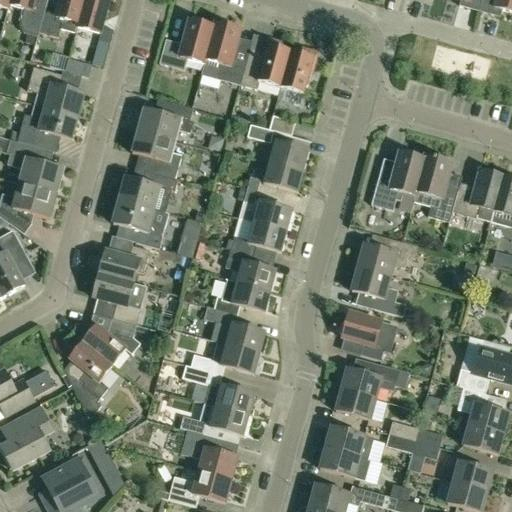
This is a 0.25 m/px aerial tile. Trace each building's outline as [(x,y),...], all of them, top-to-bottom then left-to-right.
[(0,0),(0,8),(8,11),(10,0),(0,0)] [(37,39),(48,1),(45,0),(10,0),(8,11),(9,7),(24,11),(19,28),(23,35),(37,39)] [(85,0),(60,0),(57,14),(45,11),(48,1),(37,39),(39,35),(58,40),(61,31),(76,36),(77,30),(85,0)] [(110,0),(85,0),(77,30),(100,36),(102,31),(110,0)] [(456,0),(461,1),(459,8),(480,14),(483,0),(456,0)] [(511,0),(483,0),(480,14),(500,19),(502,12),(511,15),(511,0)] [(214,30),(202,27),(203,24),(192,20),(191,24),(189,24),(183,47),(166,43),(159,67),(184,74),(187,62),(204,67),(214,30)] [(240,88),(246,64),(233,60),(240,34),(215,26),(214,30),(204,67),(201,77),(240,88)] [(100,36),(97,48),(107,51),(112,34),(102,31),(100,36)] [(27,37),(25,44),(35,47),(37,39),(27,37)] [(281,91),(291,54),(281,51),(283,45),(270,41),(265,57),(249,53),(246,64),(240,88),(257,93),(259,85),(281,91)] [(291,54),(281,91),(304,97),(315,54),(302,50),(300,56),(291,54)] [(68,62),(65,74),(73,76),(76,64),(68,62)] [(35,108),(45,111),(78,120),(84,96),(58,89),(61,78),(33,70),(27,93),(38,96),(35,108)] [(138,134),(175,144),(179,132),(190,135),(193,124),(190,123),(193,112),(174,106),(170,119),(144,112),(138,134)] [(78,120),(45,111),(35,108),(31,119),(25,118),(17,144),(41,151),(45,136),(71,143),(78,120)] [(269,133),(274,134),(291,139),(295,125),(273,119),(269,133)] [(274,134),(269,133),(251,127),(247,140),(270,146),(274,134)] [(12,133),(10,142),(17,144),(20,135),(12,133)] [(172,154),(175,144),(138,134),(132,156),(158,163),(155,176),(176,182),(182,157),(172,154)] [(217,139),(210,143),(208,150),(220,154),(224,141),(217,139)] [(41,151),(17,144),(10,142),(6,156),(10,157),(7,168),(23,172),(19,187),(56,197),(63,172),(38,165),(42,151),(41,151)] [(269,165),(303,174),(309,153),(275,144),(269,165)] [(380,177),(371,208),(393,214),(396,203),(401,204),(403,195),(415,199),(426,159),(425,158),(424,162),(415,160),(416,155),(401,151),(400,156),(393,181),(380,177)] [(415,199),(414,203),(426,207),(431,208),(427,219),(449,225),(452,215),(458,194),(444,191),(451,165),(452,161),(437,157),(436,161),(426,159),(415,199)] [(297,195),(303,174),(269,165),(264,186),(297,195)] [(458,194),(452,215),(476,221),(491,225),(494,214),(503,180),(480,173),(473,197),(458,193),(458,194)] [(178,182),(176,182),(155,176),(152,187),(125,180),(119,203),(154,213),(165,216),(171,193),(175,194),(178,182)] [(247,192),(257,194),(260,182),(250,179),(247,192)] [(494,214),(491,225),(511,231),(511,182),(503,180),(494,214)] [(50,222),(56,197),(19,187),(15,201),(2,197),(0,204),(0,220),(24,237),(32,226),(22,219),(23,215),(50,222)] [(254,207),(257,194),(247,192),(243,204),(254,207)] [(151,223),(154,213),(119,203),(113,226),(139,234),(136,245),(159,252),(165,230),(151,223)] [(253,225),(287,234),(292,213),(259,204),(253,225)] [(206,214),(199,213),(197,222),(203,224),(206,214)] [(216,215),(208,213),(205,221),(213,223),(216,215)] [(0,220),(0,226),(6,231),(8,227),(0,220)] [(194,261),(203,226),(188,222),(179,256),(194,261)] [(281,255),(287,234),(253,225),(248,243),(234,239),(230,251),(253,258),(255,248),(281,255)] [(0,295),(3,301),(25,289),(12,266),(26,258),(14,235),(12,234),(0,240),(0,295)] [(358,271),(390,279),(393,268),(404,271),(407,260),(414,261),(417,250),(393,243),(390,255),(364,248),(358,271)] [(99,277),(134,286),(137,274),(143,276),(150,253),(132,248),(129,260),(105,254),(99,277)] [(250,267),(253,258),(230,251),(225,271),(239,274),(236,285),(270,295),(276,274),(250,267)] [(475,276),(477,267),(466,265),(464,273),(475,276)] [(387,291),(390,279),(358,271),(352,294),(377,301),(374,312),(402,320),(406,308),(395,305),(398,294),(387,291)] [(130,300),(134,286),(99,277),(93,300),(116,306),(112,322),(136,328),(143,303),(130,300)] [(270,295),(236,285),(227,283),(222,301),(217,299),(214,312),(230,316),(237,318),(240,309),(264,316),(270,295)] [(487,288),(475,285),(473,292),(472,295),(485,298),(486,294),(487,288)] [(230,316),(214,312),(207,310),(204,322),(215,325),(210,343),(218,345),(226,347),(260,356),(265,335),(235,327),(237,318),(230,316)] [(396,328),(349,315),(342,341),(363,347),(360,358),(381,364),(384,353),(389,354),(396,328)] [(136,328),(112,322),(111,321),(108,332),(105,335),(97,328),(92,334),(87,330),(78,341),(112,369),(126,351),(132,356),(141,346),(133,339),(136,328)] [(100,384),(112,369),(78,341),(69,352),(74,356),(69,362),(74,366),(66,376),(66,377),(78,400),(90,422),(101,408),(97,405),(108,391),(100,384)] [(260,356),(226,347),(218,345),(213,363),(194,358),(191,370),(222,379),(225,369),(254,377),(260,356)] [(456,389),(463,391),(485,397),(489,381),(511,387),(511,358),(481,350),(474,376),(461,372),(456,389)] [(426,365),(421,368),(419,375),(431,378),(432,372),(433,367),(426,365)] [(409,376),(399,373),(375,366),(372,378),(347,371),(341,393),(376,402),(379,390),(393,394),(395,389),(405,391),(409,376)] [(222,379),(191,370),(186,369),(182,382),(209,389),(205,406),(249,418),(255,397),(220,388),(222,379)] [(4,374),(0,376),(0,406),(5,404),(11,415),(33,403),(32,401),(55,389),(46,373),(24,385),(23,383),(12,389),(4,374)] [(488,397),(485,397),(463,391),(458,412),(472,415),(469,427),(503,437),(509,416),(485,409),(488,397)] [(370,423),(376,402),(341,393),(335,414),(370,423)] [(439,403),(426,399),(422,415),(435,418),(439,403)] [(243,439),(249,418),(205,406),(200,424),(183,419),(180,432),(187,434),(215,441),(217,432),(243,439)] [(50,454),(42,440),(52,434),(40,411),(17,423),(25,437),(1,450),(13,473),(50,454)] [(414,444),(418,432),(392,425),(389,437),(414,444)] [(498,458),(503,437),(469,427),(463,449),(498,458)] [(325,450),(360,460),(366,439),(331,429),(330,432),(326,432),(324,442),(327,444),(325,450)] [(414,444),(439,451),(443,438),(418,432),(414,444)] [(212,453),(215,441),(187,434),(181,457),(202,463),(199,474),(231,483),(238,460),(212,453)] [(411,456),(414,444),(389,437),(386,449),(411,456)] [(115,442),(104,448),(116,451),(118,446),(115,442)] [(436,463),(439,451),(414,444),(411,456),(423,459),(436,463)] [(369,462),(360,460),(325,450),(320,472),(363,484),(369,462)] [(107,453),(93,460),(98,470),(109,490),(123,483),(107,453)] [(47,508),(47,509),(48,511),(69,511),(81,506),(82,508),(102,497),(82,461),(43,482),(52,500),(48,502),(47,503),(47,504),(46,505),(46,506),(46,507),(47,508)] [(453,485),(488,495),(493,474),(458,464),(453,485)] [(225,506),(231,483),(199,474),(196,486),(174,480),(168,503),(196,511),(199,499),(225,506)] [(467,511),(482,511),(488,495),(453,485),(447,507),(467,511)] [(354,500),(349,499),(350,497),(315,487),(310,508),(323,511),(345,511),(347,506),(359,509),(360,504),(388,511),(395,511),(399,501),(390,499),(357,490),(354,500)] [(399,501),(402,489),(393,487),(390,499),(399,501)] [(399,501),(407,504),(411,492),(402,489),(399,501)] [(169,496),(157,493),(155,499),(168,503),(169,496)] [(422,511),(424,508),(407,504),(399,501),(395,511),(422,511)] [(162,502),(159,511),(165,511),(168,503),(162,502)]
